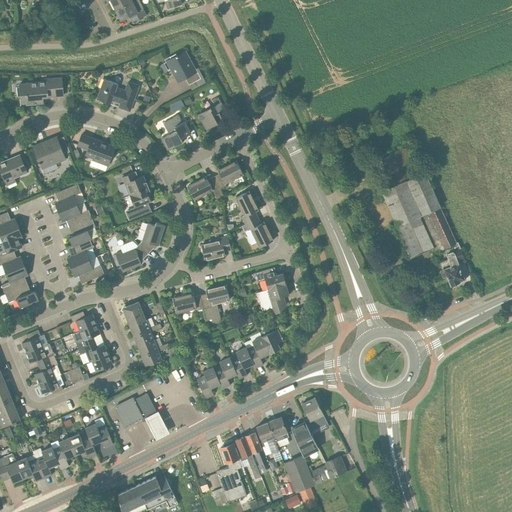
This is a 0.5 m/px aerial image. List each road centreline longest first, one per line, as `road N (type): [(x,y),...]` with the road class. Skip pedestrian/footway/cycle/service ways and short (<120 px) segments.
road 1 (secondary): [(309,376),(35,511)]
road 2 (residential): [(0,337),(25,399),(43,407),(126,367),(103,294)]
road 3 (residential): [(58,288),(51,252),(61,248),(42,202),(24,209),(45,286)]
road 4 (residential): [(165,174),(130,132),(87,114),(39,119),(0,140)]
road 5 (unclassified): [(356,288),(276,117)]
road 6 (residential): [(276,117),(220,0)]
road 7 (residential): [(236,138),(287,251)]
